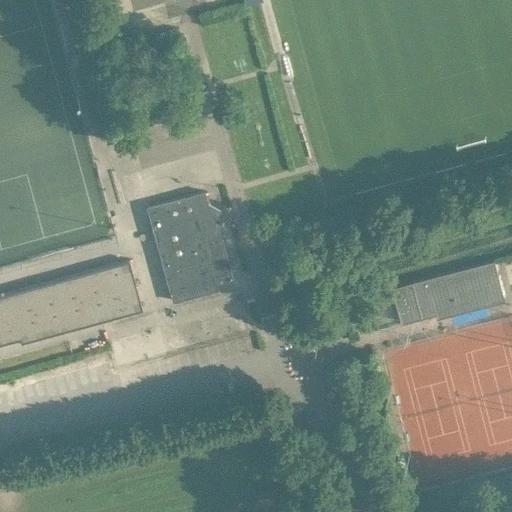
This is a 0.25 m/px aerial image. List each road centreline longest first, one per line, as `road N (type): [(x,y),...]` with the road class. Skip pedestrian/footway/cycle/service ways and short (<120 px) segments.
road 1 (residential): [(390,511),(265,308),(167,10)]
road 2 (unknown): [(284,341),(134,382),(0,397)]
